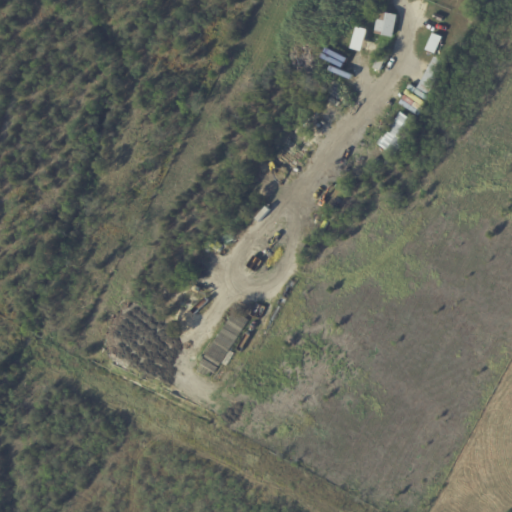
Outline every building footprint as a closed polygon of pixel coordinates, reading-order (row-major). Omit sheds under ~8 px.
[(381,14),(400,17),(395,40),(377,36),(381,14)] [(443,23),(435,20),(437,14),(446,18),(444,23),(443,23)] [(436,56),(428,52),(435,35),(444,38),(436,56)] [(372,55),(364,53),(367,42),(377,45),(374,56),(372,55)] [(382,56),(388,59),(383,70),(377,67),(382,56)] [(437,59),(448,66),(431,97),(419,91),(437,59)] [(397,158),(379,146),(384,138),(386,140),(392,131),(389,130),(393,124),(396,125),(403,114),(419,125),(397,158)] [(365,150),(371,155),(363,166),(357,162),(365,150)]
